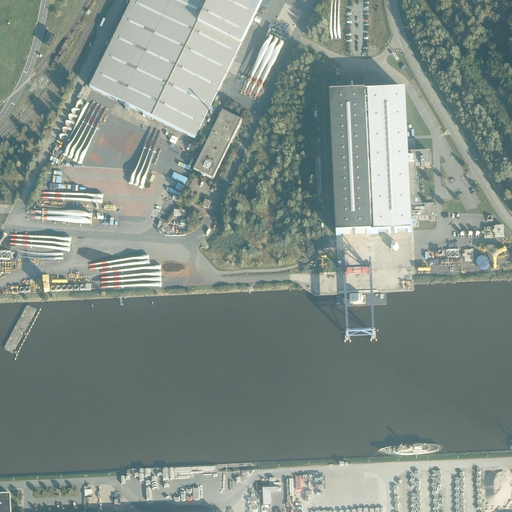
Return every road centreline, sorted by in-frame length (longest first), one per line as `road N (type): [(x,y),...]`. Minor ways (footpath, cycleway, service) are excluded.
road 1 (tertiary): [(392,0),(426,86),(511,224)]
road 2 (unknown): [(277,0),(233,90),(260,110)]
road 3 (unclassified): [(45,0),(29,67),(0,119)]
